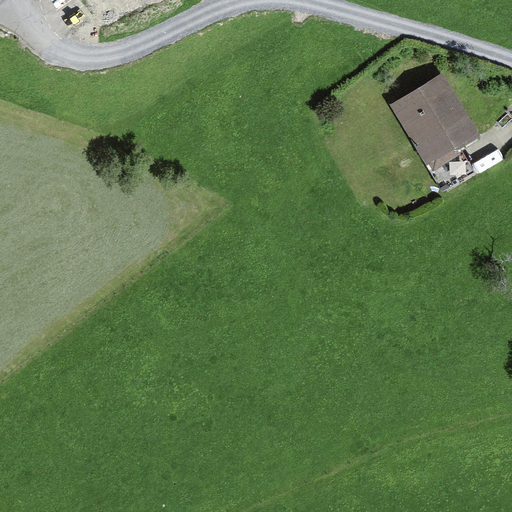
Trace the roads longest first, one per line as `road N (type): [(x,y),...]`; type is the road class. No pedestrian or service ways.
road 1 (residential): [(17,0),(49,44),(102,57),(262,0)]
road 2 (residential): [(278,0),(511,62)]
